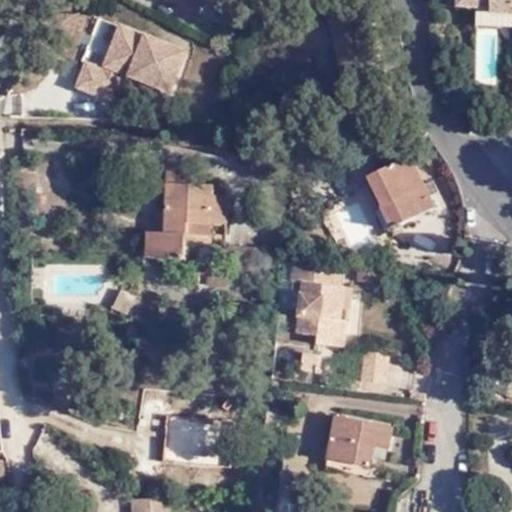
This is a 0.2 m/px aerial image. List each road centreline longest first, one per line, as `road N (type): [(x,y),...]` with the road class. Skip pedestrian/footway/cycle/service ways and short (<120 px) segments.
road 1 (residential): [(390,0),(401,66),(453,162),(511,234)]
road 2 (residential): [(0,248),(4,370),(25,511)]
